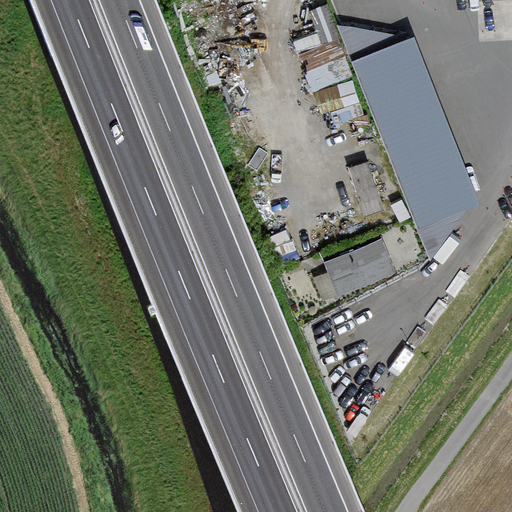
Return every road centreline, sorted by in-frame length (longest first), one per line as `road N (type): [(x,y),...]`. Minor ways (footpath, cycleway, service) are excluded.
road 1 (motorway): [(328,511),(120,0)]
road 2 (motorway): [(67,0),(275,511)]
road 3 (unclassified): [(406,511),(511,369)]
